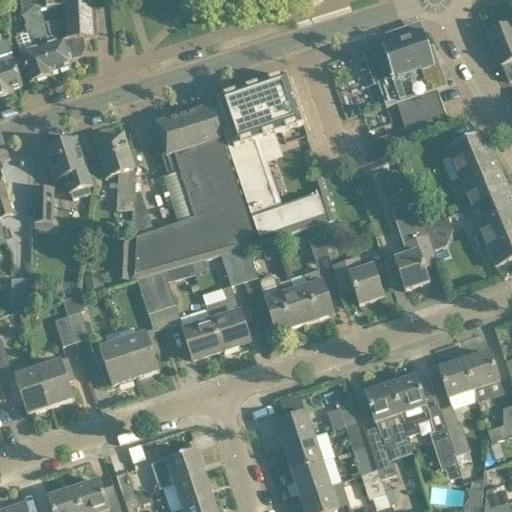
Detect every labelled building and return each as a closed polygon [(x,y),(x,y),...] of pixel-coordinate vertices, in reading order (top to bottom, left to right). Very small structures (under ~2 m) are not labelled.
[(30,86),(51,78),(45,60),(46,60),(43,50),(42,50),(31,21),(37,19),(33,9),(32,3),(29,4),(28,0),(20,0),(22,18),(23,18),(26,27),(25,28),(27,36),(15,40),(19,55),(30,86)] [(82,42),(96,41),(93,7),(87,8),(86,0),(59,0),(60,5),(46,5),(46,10),(65,8),(66,36),(63,37),(63,43),(69,61),(71,62),(79,59),(83,54),(82,42)] [(45,60),(51,78),(52,78),(51,75),(68,70),(71,64),(71,62),(70,62),(69,61),(63,43),(63,37),(51,41),(46,25),(45,26),(40,12),(46,10),(46,5),(46,3),(32,3),(33,9),(37,19),(31,21),(42,50),(43,50),(46,60),(45,60)] [(509,84),(511,82),(511,5),(509,7),(511,15),(511,24),(487,34),(500,67),(509,84)] [(382,50),(364,56),(375,86),(377,85),(386,110),(398,106),(410,142),(449,128),(437,93),(448,89),(434,48),(428,50),(423,34),(381,48),(382,50)] [(0,98),(11,95),(11,93),(22,89),(5,37),(0,37),(0,98)] [(220,108),(214,110),(226,144),(261,245),(327,223),(318,199),(317,199),(279,212),(262,162),(272,159),(273,157),(274,155),(275,153),(275,151),(274,149),(271,138),(275,137),(303,127),(286,78),(236,95),(238,101),(232,103),(230,98),(227,99),(224,100),(223,99),(218,101),(219,107),(220,108)] [(132,242),(130,283),(130,285),(165,275),(192,267),(257,249),(256,246),(250,228),(230,161),(230,160),(226,148),(225,148),(212,109),(156,127),(171,174),(179,171),(195,220),(132,241),(132,242)] [(446,150),(471,211),(509,195),(484,134),(446,150)] [(134,175),(129,158),(123,138),(96,147),(107,180),(119,176),(117,213),(133,211),(134,175)] [(59,146),(45,151),(55,180),(63,178),(65,177),(73,202),(91,197),(88,189),(91,189),(86,174),(75,141),(70,142),(69,140),(59,143),(59,146)] [(393,148),(378,154),(384,169),(399,163),(393,148)] [(398,172),(383,177),(392,204),(407,199),(398,172)] [(0,174),(0,221),(12,217),(8,202),(9,202),(0,174)] [(322,177),(314,180),(328,224),(336,222),(322,177)] [(34,190),(33,225),(54,225),(54,190),(34,190)] [(511,263),(511,201),(509,195),(471,211),(496,270),(511,263)] [(417,205),(391,214),(402,245),(406,258),(394,262),(404,294),(429,285),(423,266),(434,263),(435,267),(437,267),(427,237),(417,205)] [(319,232),(306,236),(315,263),(328,258),(319,232)] [(117,241),(115,283),(130,283),(132,242),(117,241)] [(236,256),(245,285),(257,282),(248,252),(236,256)] [(231,290),(245,285),(236,256),(221,260),(231,290)] [(332,268),(341,299),(343,298),(342,293),(352,290),(359,309),(384,300),(372,266),(360,271),(357,260),(332,268)] [(195,278),(192,267),(165,275),(169,286),(195,278)] [(294,295),(305,327),(333,317),(323,285),(321,286),(317,275),(303,280),(307,290),(294,295)] [(101,276),(82,279),(85,294),(104,291),(101,276)] [(150,280),(161,312),(175,308),(164,276),(150,280)] [(148,317),(161,312),(150,280),(137,283),(148,317)] [(276,336),(305,327),(294,295),(280,299),(274,280),(260,285),(266,304),(265,304),(276,336)] [(228,308),(209,315),(211,321),(222,354),(249,345),(232,296),(225,298),(228,308)] [(68,319),(77,345),(89,341),(81,315),(85,314),(80,299),(63,305),(68,319)] [(193,328),(182,331),(193,363),(222,354),(211,321),(209,315),(208,311),(189,317),(193,328)] [(63,349),(77,345),(68,319),(54,323),(63,349)] [(134,330),(120,335),(123,343),(136,382),(159,375),(151,352),(157,350),(151,334),(136,339),(134,330)] [(112,390),(136,382),(123,343),(94,353),(99,369),(104,367),(112,390)] [(0,370),(8,368),(0,344),(0,370)] [(464,363),(474,393),(499,385),(489,355),(464,363)] [(38,371),(51,410),(74,403),(67,380),(72,378),(67,362),(38,371)] [(448,402),(474,393),(464,363),(438,372),(448,402)] [(28,418),(51,410),(38,371),(9,381),(15,397),(20,395),(28,418)] [(390,388),(407,439),(420,435),(417,426),(430,422),(416,379),(390,388)] [(393,444),(407,439),(390,388),(365,396),(375,426),(376,426),(380,440),(391,436),(393,444)] [(339,412),(327,416),(331,431),(344,427),(345,430),(355,426),(347,401),(337,405),(339,412)] [(286,421),(276,425),(282,443),(284,450),(314,440),(306,415),(305,415),(286,421)] [(345,430),(353,454),(363,451),(355,426),(345,430)] [(459,428),(447,432),(455,459),(468,454),(470,454),(461,427),(459,428)] [(434,436),(431,437),(440,464),(443,473),(445,472),(458,468),(458,467),(455,459),(447,432),(446,432),(434,436)] [(284,450),(292,474),(322,464),(314,440),(284,450)] [(140,474),(150,470),(153,480),(157,479),(146,445),(132,450),(140,474)] [(496,464),(505,460),(499,445),(490,448),(496,464)] [(339,449),(333,451),(336,460),(342,458),(339,449)] [(353,454),(361,479),(371,475),(363,451),(353,454)] [(388,451),(372,457),(377,473),(380,483),(396,478),(388,451)] [(171,478),(157,482),(160,492),(174,487),(204,477),(196,453),(166,462),(171,478)] [(292,474),(300,498),(330,489),(322,464),(292,474)] [(371,475),(361,479),(369,502),(386,497),(385,494),(382,483),(380,483),(377,473),(371,475)] [(116,479),(124,504),(136,500),(128,475),(116,479)] [(174,487),(182,511),(212,502),(204,477),(174,487)] [(466,492),(464,507),(469,508),(481,508),(483,493),(483,480),(473,484),(472,493),(466,492)] [(73,492),(80,511),(107,511),(98,483),(73,492)] [(486,492),(484,511),(491,511),(509,507),(502,487),(486,492)] [(337,511),(330,489),(300,498),(304,511),(337,511)] [(392,491),(385,494),(386,497),(390,507),(397,505),(392,491)] [(80,511),(73,492),(48,500),(52,511),(80,511)] [(124,504),(126,511),(139,511),(136,500),(124,504)] [(215,511),(212,502),(182,511),(215,511)]
